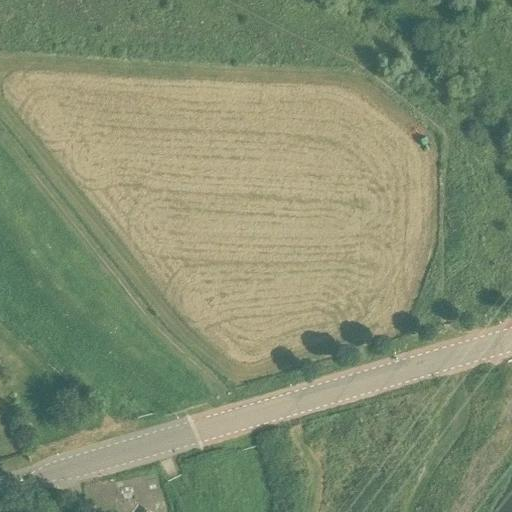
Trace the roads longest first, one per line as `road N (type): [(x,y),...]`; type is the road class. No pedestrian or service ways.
road 1 (tertiary): [(0,490),(511,342)]
road 2 (track): [(411,511),(453,403),(456,359)]
